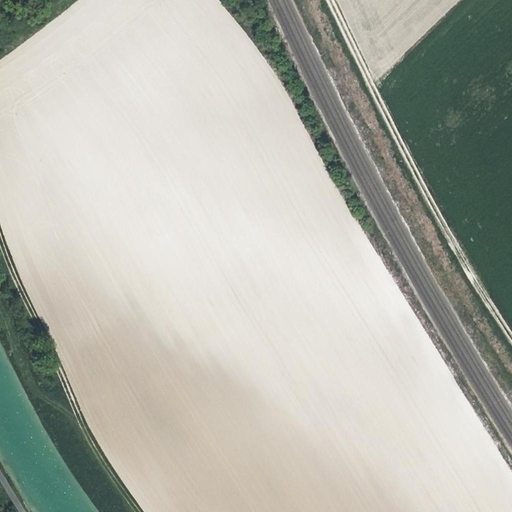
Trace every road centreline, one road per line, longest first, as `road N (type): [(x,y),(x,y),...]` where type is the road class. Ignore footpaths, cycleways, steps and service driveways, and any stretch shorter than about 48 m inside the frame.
road 1 (track): [(330,0),(422,188),(511,339)]
road 2 (track): [(140,511),(90,435),(0,216)]
